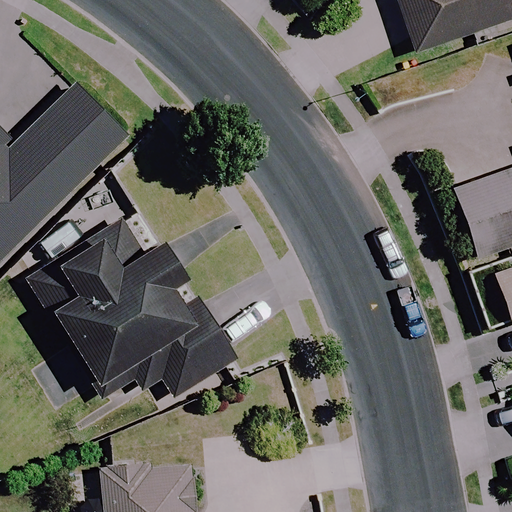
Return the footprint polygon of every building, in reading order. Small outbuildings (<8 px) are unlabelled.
[(511,0),(389,0),(408,55),(511,19),(511,0)] [(11,144),(0,133),(0,259),(121,138),(69,86),(11,144)] [(511,168),(447,191),(471,259),(511,244),(511,168)] [(137,251),(118,222),(22,284),(91,390),(139,358),(171,408),(232,368),(149,242),(137,251)] [(511,268),(488,276),(506,331),(511,328),(511,268)] [(188,511),(184,466),(97,474),(101,511),(188,511)]
